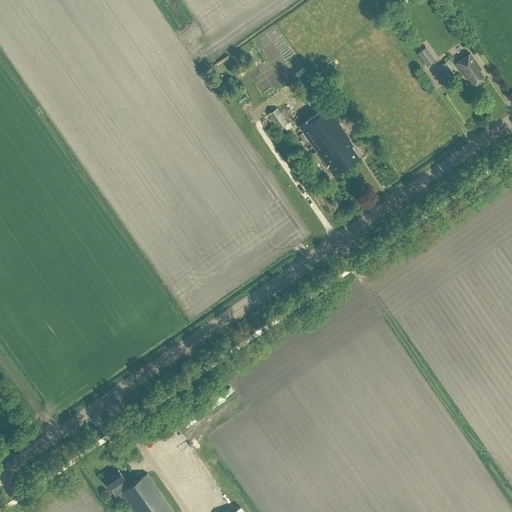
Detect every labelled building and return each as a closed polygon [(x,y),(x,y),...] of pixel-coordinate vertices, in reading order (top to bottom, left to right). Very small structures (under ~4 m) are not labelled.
[(426,47),(417,53),(427,66),(435,60),(426,47)] [(466,76),(473,85),(484,77),(479,70),(481,69),(470,53),(455,63),(465,77),(466,76)] [(349,138),(326,105),(298,125),(333,175),(358,157),(351,146),(353,145),(348,139),(349,138)] [(278,129),(287,123),(277,108),(268,114),(278,129)] [(120,492),(134,511),(174,511),(147,473),(127,486),(123,480),(124,478),(117,467),(102,477),(110,488),(115,495),(120,492)]
